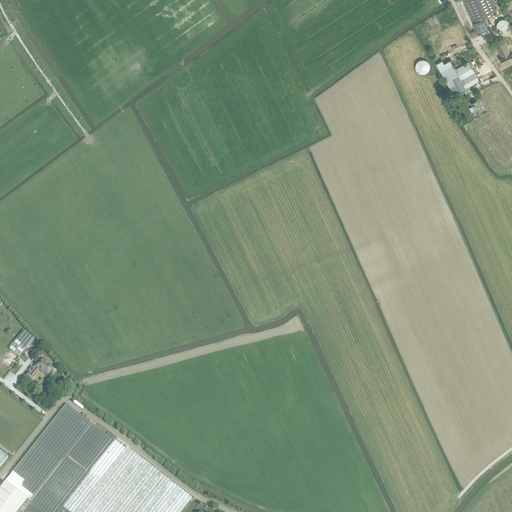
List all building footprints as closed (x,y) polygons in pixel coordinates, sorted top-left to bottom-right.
[(484,19),(497,14),(490,0),(463,0),(479,34),(489,30),(484,19)] [(497,25),(497,27),(497,28),(497,29),(498,30),(499,31),(500,31),(501,32),(502,32),(503,33),(504,33),(505,32),(506,32),(507,31),(508,31),(509,30),(509,29),(510,28),(510,27),(510,26),(510,25),(509,23),(509,22),(508,22),(508,21),(507,20),(506,20),(505,19),(503,19),(502,19),(501,20),(500,20),(499,21),(498,21),(498,22),(497,23),(497,24),(497,25)] [(502,64),(511,59),(511,53),(511,54),(503,38),(494,43),(502,58),(500,59),(502,64)] [(430,65),(430,64),(429,62),(429,61),(428,60),(426,59),(425,59),(423,58),(422,59),(421,59),(420,59),(418,60),(418,61),(417,62),(417,63),(416,65),(417,66),(417,67),(417,69),(418,70),(419,70),(420,71),(422,72),(423,72),(424,72),(425,71),(426,71),(428,70),(429,69),(429,68),(429,66),(430,65)] [(454,95),(464,90),(466,95),(471,92),(468,88),(479,81),(468,62),(455,70),(450,61),(443,65),(442,61),(436,64),(454,95)] [(481,112),(483,111),(478,100),(471,104),(472,107),(470,108),(472,112),(474,111),(476,114),(479,113),(480,113),(481,112)] [(24,331),(9,349),(19,358),(34,339),(24,331)] [(30,355),(25,362),(29,365),(34,358),(30,355)] [(52,375),(56,371),(52,368),(41,360),(36,367),(35,368),(30,375),(28,373),(25,376),(31,381),(38,371),(39,371),(46,376),(49,373),(52,375)] [(9,476),(5,482),(28,500),(18,511),(58,511),(62,508),(67,511),(179,511),(191,498),(126,447),(124,449),(114,441),(116,439),(108,433),(106,436),(86,420),(66,405),(53,420),(9,476)] [(1,447),(0,449),(8,456),(9,454),(1,447)] [(5,482),(0,488),(0,511),(18,511),(28,500),(5,482)]
